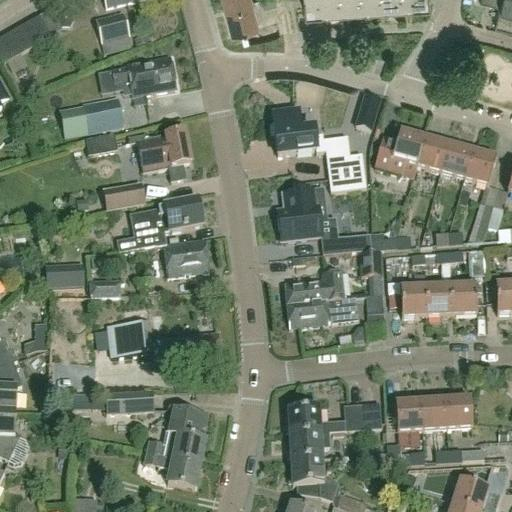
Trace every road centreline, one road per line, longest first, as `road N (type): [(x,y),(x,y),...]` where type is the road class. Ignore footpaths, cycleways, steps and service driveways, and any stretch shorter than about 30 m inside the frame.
road 1 (tertiary): [(255,375),(211,75)]
road 2 (residential): [(255,375),(511,357)]
road 3 (residential): [(405,96),(299,66),(211,75)]
road 4 (tertiary): [(231,511),(255,375)]
